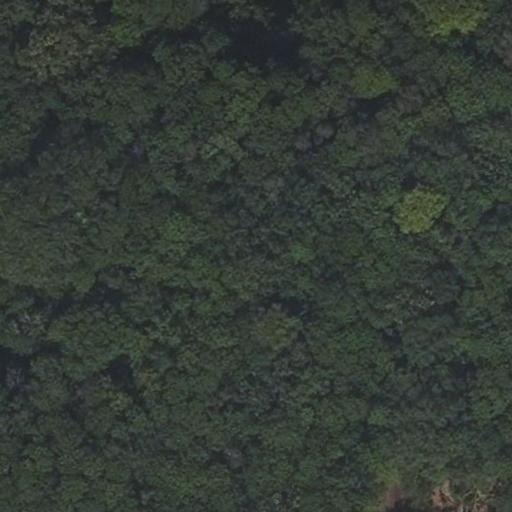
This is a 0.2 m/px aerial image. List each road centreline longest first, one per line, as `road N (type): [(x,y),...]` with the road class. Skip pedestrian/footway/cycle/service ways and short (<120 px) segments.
road 1 (track): [(406,511),(420,386),(511,209)]
road 2 (track): [(0,93),(266,0)]
